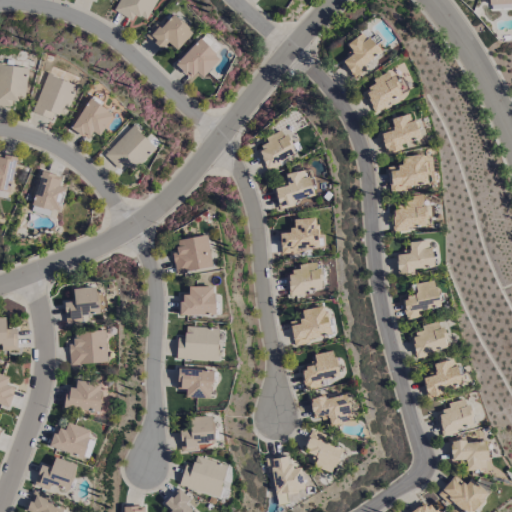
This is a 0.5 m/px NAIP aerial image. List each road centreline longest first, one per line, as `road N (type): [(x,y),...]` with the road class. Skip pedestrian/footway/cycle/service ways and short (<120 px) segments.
road 1 (residential): [(360,511),(427,466),(373,281),(366,183),(348,120),(296,45),(244,0)]
road 2 (residential): [(274,417),(249,197),(219,136),(95,12),(23,0)]
road 3 (residential): [(335,0),(170,197),(0,288)]
road 4 (residential): [(142,467),(161,299),(130,218),(48,132),(0,131)]
road 5 (residential): [(33,276),(48,332),(47,380),(0,492)]
road 6 (residential): [(511,142),(428,0)]
